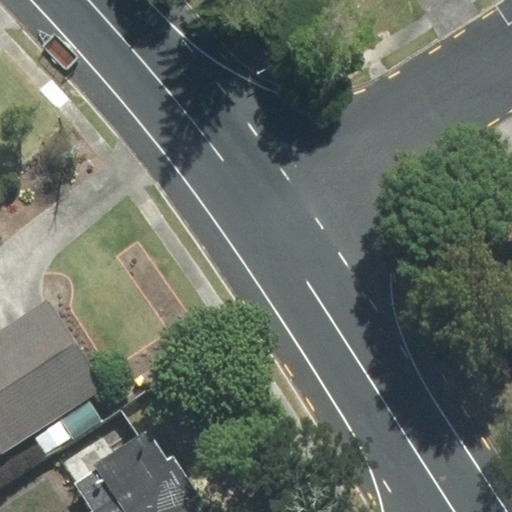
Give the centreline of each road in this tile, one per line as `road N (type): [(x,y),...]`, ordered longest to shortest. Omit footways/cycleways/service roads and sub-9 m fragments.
road 1 (residential): [(451,511),(260,219)]
road 2 (residential): [(260,219),(511,57)]
road 3 (residential): [(260,219),(95,0)]
